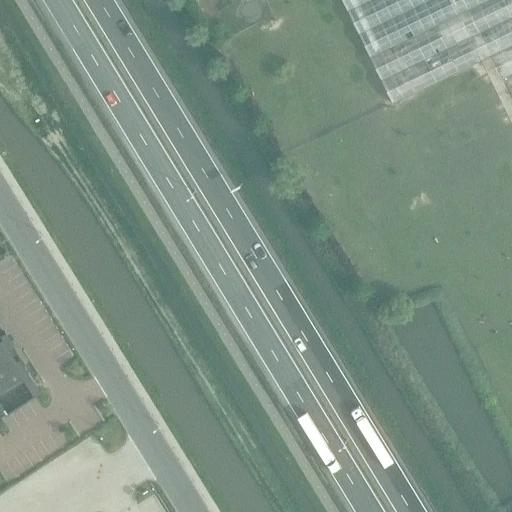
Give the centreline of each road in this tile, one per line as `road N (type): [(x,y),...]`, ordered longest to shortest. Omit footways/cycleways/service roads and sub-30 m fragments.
road 1 (trunk): [(51,0),(368,511)]
road 2 (trunk): [(412,511),(99,0)]
road 3 (unclassified): [(0,200),(194,511)]
